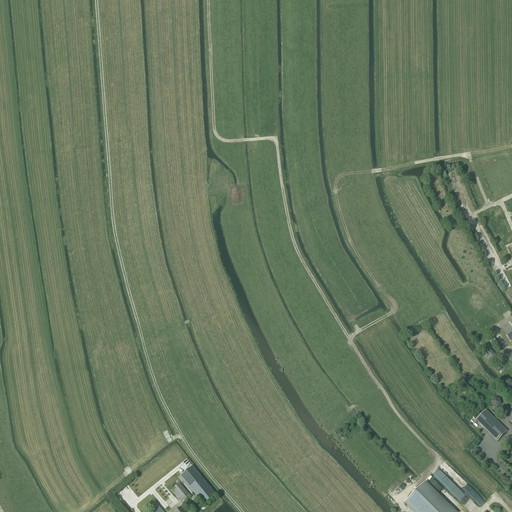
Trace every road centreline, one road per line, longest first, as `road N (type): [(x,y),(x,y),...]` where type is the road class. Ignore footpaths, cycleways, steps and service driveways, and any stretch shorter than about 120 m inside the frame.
road 1 (track): [(348,338),(297,250),(275,137),(215,135),(209,0)]
road 2 (track): [(478,511),(483,506),(375,382),(348,338),(358,331),(350,318)]
